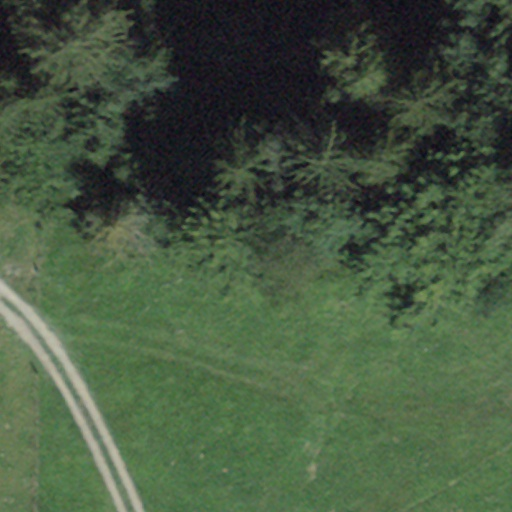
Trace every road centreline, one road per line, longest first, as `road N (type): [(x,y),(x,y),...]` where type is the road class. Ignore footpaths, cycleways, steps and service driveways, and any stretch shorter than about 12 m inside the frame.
road 1 (track): [(0,298),(60,370),(130,511)]
road 2 (track): [(361,511),(511,422)]
